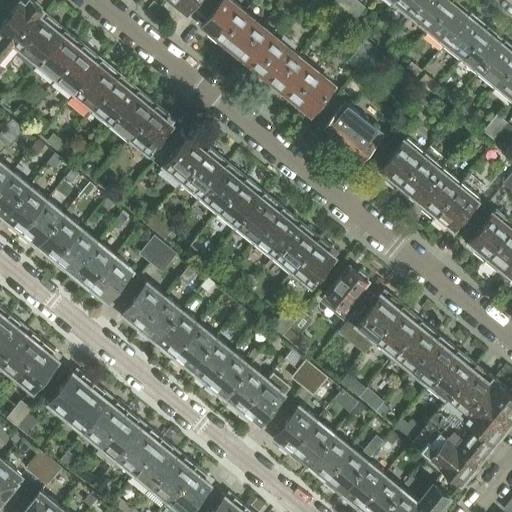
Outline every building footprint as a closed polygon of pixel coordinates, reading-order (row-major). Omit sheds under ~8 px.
[(0,71),(18,49),(44,18),(44,17),(40,14),(44,9),(32,0),(21,0),(12,12),(0,26),(0,71)] [(199,12),(209,0),(168,0),(179,8),(182,5),(188,11),(192,6),(199,12)] [(219,41),(245,10),(232,0),(209,0),(199,12),(207,19),(204,23),(210,28),(207,31),(219,41)] [(314,13),(322,3),(318,0),(313,0),(307,8),(314,13)] [(336,0),(332,6),(342,14),(352,0),(336,0)] [(357,0),(352,0),(342,14),(351,22),(365,6),(357,0)] [(394,0),(393,3),(410,17),(423,0),(394,0)] [(423,0),(410,17),(427,31),(452,0),(423,0)] [(466,6),(459,0),(452,0),(427,31),(444,45),(469,14),(463,9),(466,6)] [(245,10),(219,41),(232,51),(234,48),(240,53),(263,25),(245,10)] [(48,13),(44,17),(44,18),(18,49),(37,64),(63,33),(57,28),(60,23),(48,13)] [(475,19),(469,14),(444,45),(462,59),(490,25),(478,15),(475,19)] [(263,25),(240,53),(246,57),(243,61),(255,71),(281,39),(263,25)] [(500,33),(490,25),(462,59),(478,72),(503,42),(497,37),(500,33)] [(372,28),(367,34),(375,41),(381,35),(372,28)] [(69,37),(63,33),(37,64),(55,79),(85,43),(72,33),(69,37)] [(276,83),(299,54),(293,49),(298,44),(285,34),(281,39),(255,71),(267,80),(270,77),(276,83)] [(351,58),(362,67),(377,48),(366,39),(351,58)] [(509,47),(503,42),(478,72),(496,87),(511,67),(511,43),(509,47)] [(85,43),(55,79),(73,94),(99,62),(93,57),(97,53),(85,43)] [(377,48),(362,67),(371,75),(386,56),(377,48)] [(299,54),(276,83),(282,87),(279,90),(291,100),(317,69),(299,54)] [(105,67),(99,62),(73,94),(91,109),(121,72),(109,63),(105,67)] [(412,62),(407,68),(417,76),(422,70),(412,62)] [(511,67),(496,87),(511,100),(511,67)] [(317,69),(291,100),(303,110),(306,107),(312,112),(335,84),(317,69)] [(121,72),(91,109),(110,124),(136,92),(130,87),(134,83),(121,72)] [(418,82),(430,92),(432,88),(435,85),(425,78),(421,78),(418,82)] [(432,110),(442,97),(443,97),(432,88),(430,92),(422,101),(432,110)] [(142,97),(136,92),(110,124),(128,139),(158,103),(146,93),(142,97)] [(397,94),(391,102),(397,106),(402,110),(408,103),(397,94)] [(324,127),(356,153),(364,159),(385,133),(346,101),(324,127)] [(158,103),(128,139),(147,154),(173,122),(167,117),(170,113),(158,103)] [(22,104),(14,113),(22,120),(30,110),(22,104)] [(498,114),(485,130),(495,139),(508,123),(498,114)] [(0,136),(10,144),(24,127),(14,119),(0,135),(0,136)] [(511,125),(508,123),(495,139),(504,147),(511,137),(511,125)] [(162,167),(181,182),(210,146),(198,136),(195,140),(188,135),(162,167)] [(385,176),(397,186),(426,150),(408,135),(382,166),(389,172),(385,176)] [(55,138),(51,144),(58,150),(63,144),(55,138)] [(37,156),(46,145),(39,139),(30,150),(37,156)] [(65,143),(59,150),(67,156),(72,149),(65,143)] [(210,146),(181,182),(199,197),(225,165),(219,160),(223,156),(210,146)] [(426,150),(397,186),(409,196),(413,191),(419,196),(444,165),(426,150)] [(54,166),(61,157),(55,152),(48,161),(54,166)] [(0,186),(13,170),(0,159),(0,186)] [(231,170),(225,165),(199,197),(218,212),(247,175),(235,165),(231,170)] [(444,165),(419,196),(425,201),(421,206),(434,216),(463,181),(444,165)] [(94,166),(87,173),(93,178),(99,170),(94,166)] [(13,170),(0,186),(0,210),(5,214),(30,184),(13,170)] [(247,175),(218,212),(236,227),(262,195),(256,190),(260,186),(247,175)] [(463,181),(434,216),(445,226),(449,221),(455,226),(463,217),(478,199),(481,195),(463,181)] [(30,184),(5,214),(11,220),(8,224),(20,233),(48,199),(30,184)] [(268,200),(262,195),(236,227),(254,242),(284,205),(272,195),(268,200)] [(48,199),(20,233),(31,242),(34,238),(40,243),(64,212),(48,199)] [(478,199),(463,217),(470,222),(485,204),(478,199)] [(284,205),(254,242),(273,257),(299,225),(293,220),(296,216),(284,205)] [(473,249),(486,259),(511,226),(511,220),(497,207),(471,239),(477,244),(473,249)] [(64,212),(40,243),(46,247),(42,251),(54,261),(82,227),(64,212)] [(304,230),(299,225),(273,257),(291,271),(320,235),(308,225),(304,230)] [(511,226),(486,259),(498,269),(502,265),(507,269),(511,263),(511,226)] [(82,227),(54,261),(65,269),(68,266),(75,271),(100,241),(82,227)] [(141,252),(152,261),(167,243),(156,235),(141,252)] [(320,235),(291,271),(310,287),(336,255),(329,250),(333,245),(320,235)] [(100,241),(75,271),(80,275),(77,279),(88,288),(116,254),(100,241)] [(167,243),(152,261),(162,269),(177,252),(167,243)] [(184,252),(202,267),(205,263),(198,250),(191,244),(184,252)] [(116,254),(88,288),(99,297),(102,293),(108,299),(133,268),(116,254)] [(191,263),(180,276),(187,282),(198,269),(191,263)] [(370,276),(360,268),(358,271),(350,265),(323,299),(341,314),(369,280),(367,279),(370,276)] [(209,289),(214,281),(208,277),(203,284),(209,289)] [(127,320),(138,328),(165,294),(148,280),(124,311),(130,316),(127,320)] [(239,284),(232,292),(239,297),(238,298),(247,306),(254,298),(244,290),(245,289),(239,284)] [(355,326),(373,341),(401,308),(404,304),(392,293),(388,297),(382,292),(355,326)] [(165,294),(138,328),(149,338),(152,334),(158,339),(183,308),(165,294)] [(0,324),(10,312),(0,304),(0,324)] [(296,332),(307,319),(309,321),(314,314),(306,307),(296,320),(284,334),(287,336),(296,332)] [(183,308),(158,339),(164,344),(161,347),(172,356),(200,322),(183,308)] [(407,312),(401,308),(373,341),(391,356),(419,323),(423,318),(410,308),(407,312)] [(296,320),(286,311),(274,326),(284,334),(296,320)] [(22,322),(10,312),(0,324),(0,360),(24,330),(19,326),(22,322)] [(200,322),(172,356),(183,365),(186,362),(192,366),(216,336),(200,322)] [(425,327),(419,323),(391,356),(410,371),(437,338),(437,337),(441,333),(428,323),(425,327)] [(30,335),(24,330),(0,360),(17,375),(45,340),(34,331),(30,335)] [(216,336),(192,366),(198,371),(195,375),(205,384),(233,349),(216,336)] [(443,342),(437,337),(437,338),(410,371),(428,386),(455,352),(459,348),(446,338),(443,342)] [(248,356),(254,360),(269,342),(264,338),(256,348),(255,348),(248,356)] [(56,350),(45,340),(17,375),(34,389),(59,358),(53,353),(56,350)] [(233,349),(205,384),(217,393),(220,389),(226,394),(251,364),(233,349)] [(445,400),(473,367),(477,363),(464,353),(461,357),(455,352),(428,386),(445,400)] [(293,376),(303,385),(318,367),(307,358),(293,376)] [(251,364),(226,394),(232,399),(229,403),(240,412),(268,378),(251,364)] [(464,415),(480,396),(495,378),(480,365),(477,370),(473,367),(445,400),(464,415)] [(318,367),(303,385),(314,393),(328,375),(318,367)] [(50,401),(67,416),(95,381),(84,372),(81,376),(74,371),(50,401)] [(268,378),(240,412),(251,421),(254,417),(261,422),(285,392),(268,378)] [(355,378),(349,386),(359,394),(365,386),(355,378)] [(511,391),(495,378),(480,396),(511,421),(511,419),(511,391)] [(95,381),(67,416),(85,430),(109,399),(103,394),(106,390),(95,381)] [(368,385),(360,395),(367,401),(375,392),(368,385)] [(511,421),(480,396),(464,415),(495,440),(511,421)] [(22,399),(7,417),(18,425),(32,408),(22,399)] [(115,404),(109,399),(85,430),(102,444),(129,409),(118,400),(115,404)] [(495,440),(464,415),(445,400),(429,420),(479,461),(495,440)] [(364,406),(358,401),(352,409),(358,413),(364,406)] [(279,443),(290,452),(318,418),(300,404),(275,434),(282,439),(279,443)] [(32,408),(18,425),(28,434),(42,416),(32,408)] [(129,409),(102,444),(118,457),(143,427),(137,422),(140,418),(129,409)] [(318,418),(290,452),(301,461),(304,457),(309,462),(334,431),(318,418)] [(402,418),(396,425),(401,430),(408,423),(402,418)] [(479,461),(429,420),(413,440),(463,481),(479,461)] [(149,431),(143,427),(118,457),(135,471),(163,437),(152,428),(149,431)] [(16,442),(23,434),(18,430),(12,438),(16,442)] [(334,431),(309,462),(316,467),(313,471),(324,480),(352,446),(334,431)] [(163,437),(135,471),(153,485),(177,455),(171,450),(174,446),(163,437)] [(372,442),(366,450),(372,455),(378,448),(372,442)] [(352,446),(324,480),(335,489),(338,485),(344,490),(369,459),(352,446)] [(67,465),(76,455),(69,449),(60,460),(67,465)] [(28,467),(38,475),(52,458),(42,450),(28,467)] [(183,459),(177,455),(153,485),(169,499),(197,464),(186,455),(183,459)] [(3,458),(0,461),(0,501),(23,474),(3,458)] [(52,458),(38,475),(48,483),(61,466),(52,458)] [(369,459),(344,490),(350,494),(346,498),(358,507),(386,473),(369,459)] [(197,464),(169,499),(185,511),(187,511),(211,482),(205,477),(208,473),(197,464)] [(83,466),(77,473),(89,482),(95,475),(83,466)] [(437,511),(449,497),(459,485),(442,472),(434,482),(419,500),(409,511),(437,511)] [(386,473),(358,507),(363,511),(382,511),(403,487),(386,473)] [(103,476),(95,487),(101,492),(110,481),(103,476)] [(403,487),(382,511),(409,511),(419,500),(403,487)] [(54,511),(60,505),(41,489),(23,511),(54,511)] [(91,505),(99,496),(91,490),(84,499),(91,505)] [(139,511),(133,507),(117,494),(112,501),(125,511),(139,511)] [(211,511),(240,511),(246,504),(236,496),(232,499),(226,494),(211,511)]
